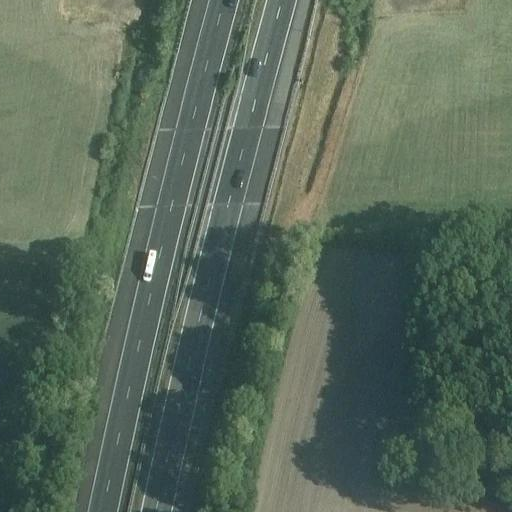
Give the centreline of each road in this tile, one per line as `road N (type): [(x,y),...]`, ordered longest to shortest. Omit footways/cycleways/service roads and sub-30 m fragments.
road 1 (motorway): [(156,511),(282,0)]
road 2 (motorway): [(225,0),(103,511)]
